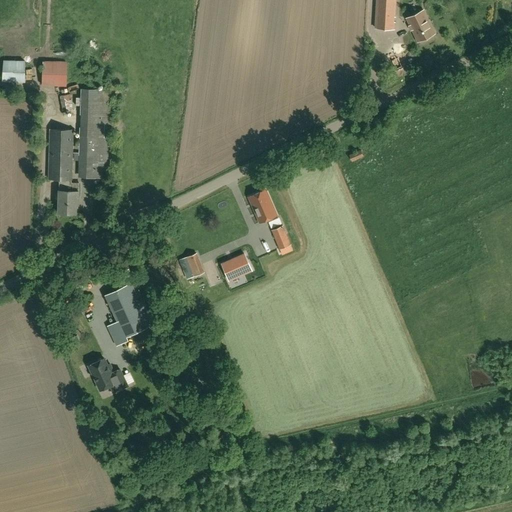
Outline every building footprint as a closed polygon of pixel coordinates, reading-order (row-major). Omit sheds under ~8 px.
[(394,17),(395,17),(395,0),(376,0),(375,28),(394,29),(394,22),(394,17)] [(423,10),(406,18),(417,41),(435,33),(423,10)] [(27,83),(27,61),(5,61),(5,83),(27,83)] [(43,62),(42,86),(66,87),(67,62),(43,62)] [(108,136),(104,136),(105,124),(110,124),(111,89),(81,89),(79,135),(80,135),(79,177),(107,178),(108,136)] [(73,110),(70,94),(60,96),(63,112),(73,110)] [(59,213),(76,214),(76,205),(78,205),(79,183),(71,183),(73,130),(51,129),(49,179),(60,180),(59,213)] [(352,161),(364,156),(361,149),(349,154),(352,161)] [(266,189),(249,196),(260,222),(276,215),(266,189)] [(291,244),(283,225),(271,230),(279,249),(291,244)] [(205,272),(199,257),(197,253),(184,258),(192,277),(205,272)] [(245,261),(223,270),(227,280),(249,272),(245,261)] [(106,296),(119,322),(109,327),(117,344),(127,340),(126,336),(154,322),(130,271),(119,277),(124,287),(106,296)] [(100,390),(110,385),(113,392),(120,389),(128,386),(120,369),(114,372),(112,369),(110,364),(107,365),(104,358),(102,359),(101,358),(97,360),(97,361),(89,365),(100,390)]
